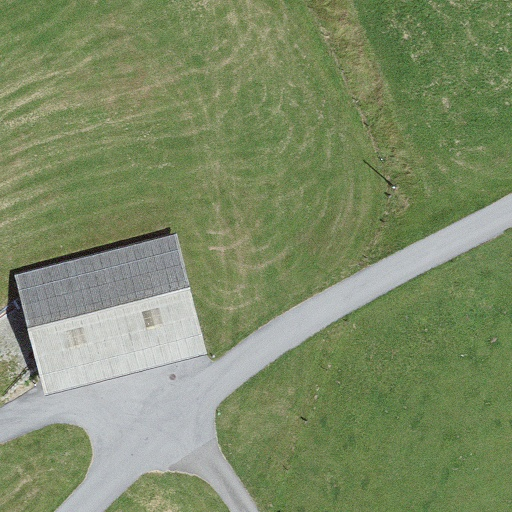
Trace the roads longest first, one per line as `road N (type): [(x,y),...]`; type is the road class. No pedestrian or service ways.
road 1 (unclassified): [(78,511),(246,359),(511,211)]
road 2 (track): [(173,418),(54,408),(0,426)]
